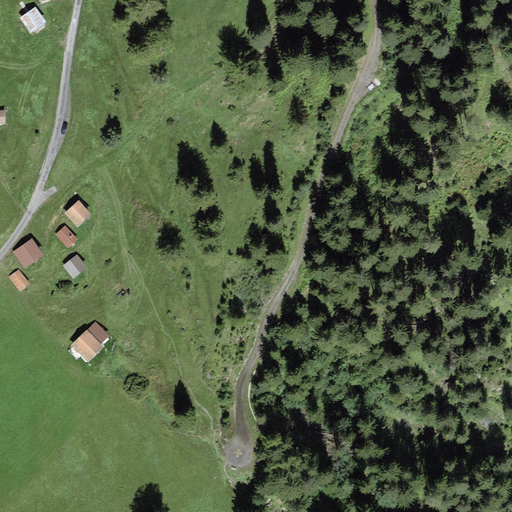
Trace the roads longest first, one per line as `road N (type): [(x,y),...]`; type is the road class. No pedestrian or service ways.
road 1 (track): [(371,0),(384,62),(342,131),(236,455)]
road 2 (track): [(33,198),(58,127),(69,45)]
